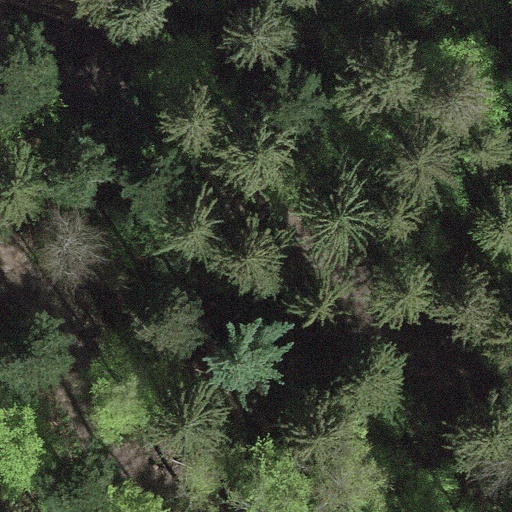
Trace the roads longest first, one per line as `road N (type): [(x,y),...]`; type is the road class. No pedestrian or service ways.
road 1 (track): [(0,29),(168,150),(340,308),(490,376),(511,377)]
road 2 (track): [(0,257),(53,333),(141,511)]
